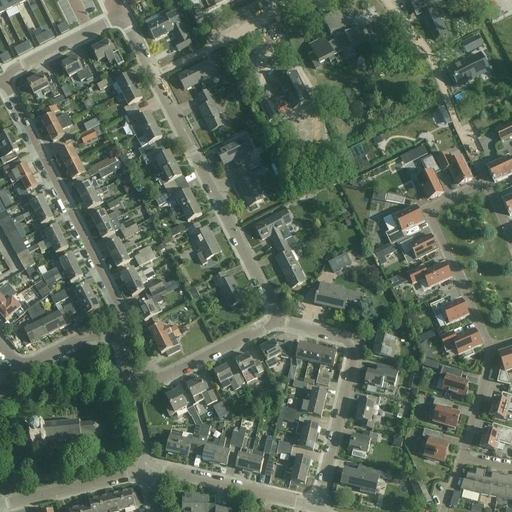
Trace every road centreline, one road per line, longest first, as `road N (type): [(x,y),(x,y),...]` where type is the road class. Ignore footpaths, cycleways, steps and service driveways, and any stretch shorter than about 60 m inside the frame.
road 1 (residential): [(280,319),(116,18)]
road 2 (residential): [(124,335),(0,82)]
road 3 (residential): [(317,505),(354,345),(280,319)]
road 4 (residential): [(483,186),(433,206),(430,216),(489,350)]
road 5 (residential): [(317,505),(145,470)]
road 6 (residential): [(127,385),(166,376),(280,319)]
road 7 (residential): [(1,504),(145,470)]
road 8 (residential): [(116,18),(18,65),(0,82)]
